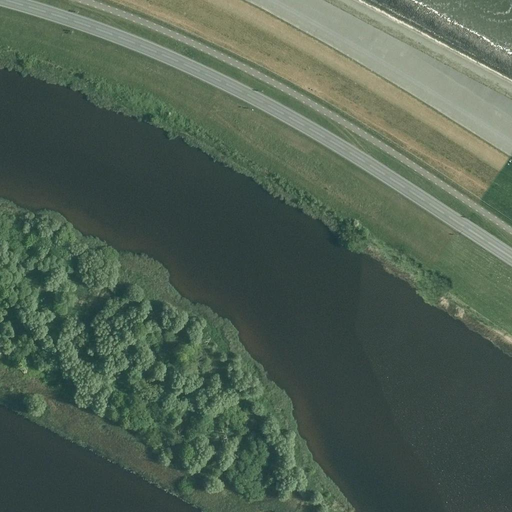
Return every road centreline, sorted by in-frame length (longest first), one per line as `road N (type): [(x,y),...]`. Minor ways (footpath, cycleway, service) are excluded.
road 1 (trunk): [(511,258),(334,142),(226,83),(80,21),(7,0)]
road 2 (unclassified): [(78,0),(182,38),(310,103),(511,233)]
